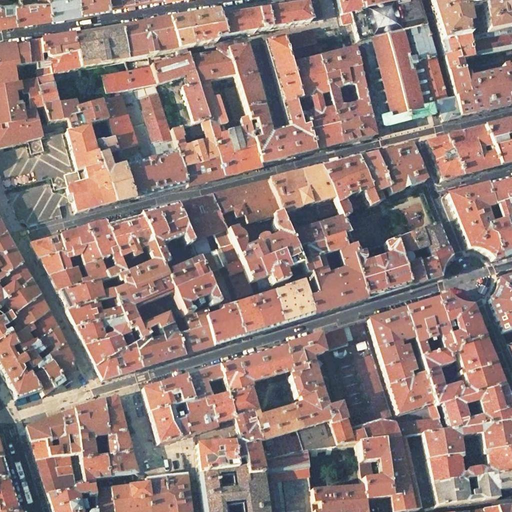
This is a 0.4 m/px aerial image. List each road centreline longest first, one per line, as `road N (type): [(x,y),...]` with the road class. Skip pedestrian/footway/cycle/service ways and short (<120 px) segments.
road 1 (residential): [(466,277),(96,392),(17,240),(412,134)]
road 2 (residential): [(218,0),(0,36)]
